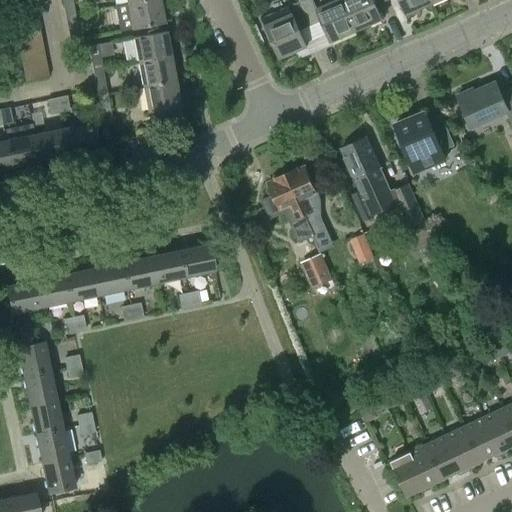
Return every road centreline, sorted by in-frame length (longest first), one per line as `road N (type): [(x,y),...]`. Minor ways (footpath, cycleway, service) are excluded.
road 1 (residential): [(0,240),(269,118)]
road 2 (residential): [(269,118),(511,12)]
road 3 (residential): [(0,97),(61,81),(45,0)]
road 4 (residential): [(269,118),(215,0)]
